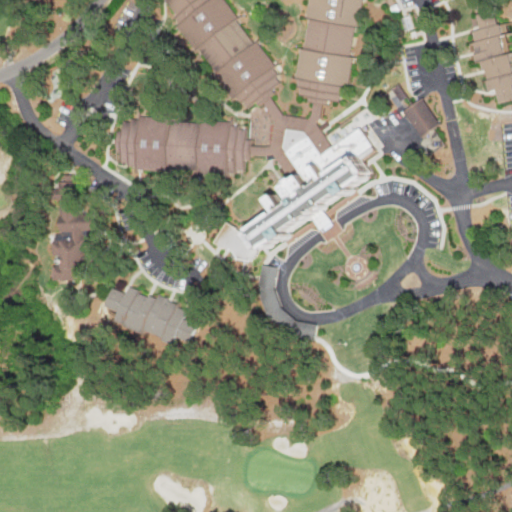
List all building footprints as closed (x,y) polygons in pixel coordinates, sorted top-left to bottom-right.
[(123,122),(145,114),(201,116),(247,127),(250,108),(213,74),(180,18),(170,0),(228,0),(263,42),(281,69),(284,83),(300,91),(299,75),(312,0),(367,0),(352,85),(340,101),(327,102),(324,116),(319,122),(328,134),(341,154),(296,186),(278,159),(256,155),(241,171),(219,174),(138,171),(117,156),(123,122)] [(511,101),(504,103),(472,34),(480,5),(474,0),(504,0),(511,15),(511,101)] [(396,87),(404,101),(412,96),(403,82),(396,87)] [(444,124),(428,99),(409,110),(424,136),(444,124)] [(245,223),(296,186),(341,154),(355,144),(376,173),(266,253),(245,223)] [(54,278),(51,220),(60,220),(59,199),(51,199),(50,180),(80,178),(82,220),(94,219),(97,276),(54,278)] [(221,243),(255,263),(267,244),(252,235),(252,234),(234,222),(221,243)] [(263,278),(278,281),(281,267),(266,264),(263,278)] [(116,287),(135,286),(198,312),(189,339),(116,321),(109,304),(116,287)]
